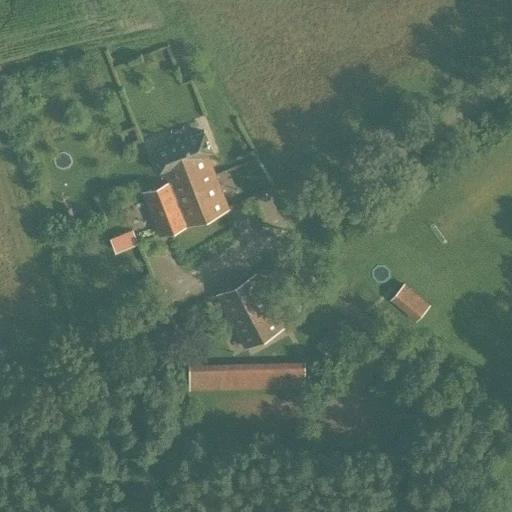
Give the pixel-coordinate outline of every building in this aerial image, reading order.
[(160,234),(183,225),(228,208),(207,153),(211,151),(204,132),(153,152),(160,171),(162,170),(167,182),(144,192),(160,234)] [(115,251),(138,242),(132,229),(110,238),(115,251)] [(216,294),(244,348),(285,327),(256,273),(216,294)] [(411,317),(424,301),(405,284),(391,301),(411,317)] [(189,390),(304,387),(305,387),(304,360),(300,360),(188,363),(189,390)]
